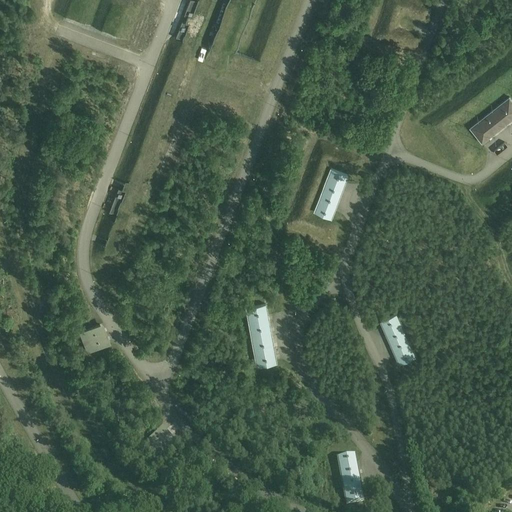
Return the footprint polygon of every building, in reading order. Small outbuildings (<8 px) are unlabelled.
[(198,0),(198,3),(191,0),(190,0),(184,16),(187,17),(185,23),(182,22),(176,38),(183,41),(128,183),(125,182),(122,189),(118,188),(109,213),(117,216),(105,246),(116,251),(134,202),(139,204),(144,191),(140,189),(210,0),(198,0)] [(227,0),(211,45),(235,54),(255,0),(227,0)] [(470,128),(481,143),(499,128),(497,126),(501,123),(503,125),(511,118),(511,100),(509,97),(470,128)] [(331,219),(347,175),(331,169),(314,213),(331,219)] [(276,363),(266,304),(246,307),(257,366),(276,363)] [(380,321),(399,364),(415,357),(396,314),(380,321)] [(100,324),(80,332),(88,352),(108,344),(100,324)] [(174,446),(160,430),(144,444),(158,459),(174,446)] [(363,500),(355,454),(337,457),(346,504),(363,500)]
